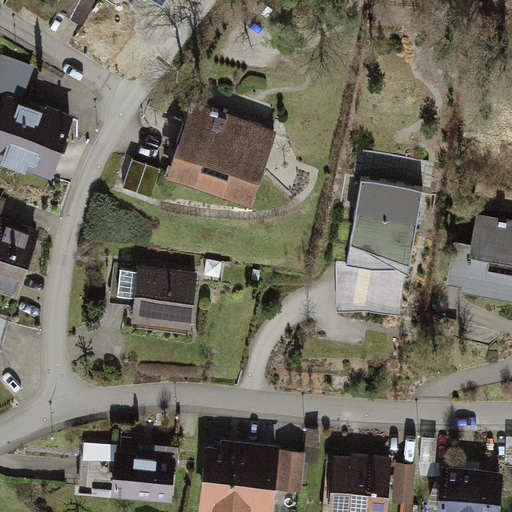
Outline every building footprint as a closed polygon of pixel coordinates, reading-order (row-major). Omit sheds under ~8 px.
[(162,8),(147,0),(101,0),(94,12),(143,41),(162,8)] [(34,67),(4,57),(0,70),(0,86),(25,95),(34,67)] [(73,118),(10,97),(0,124),(0,155),(54,174),(73,118)] [(276,136),(197,109),(175,176),(254,203),(276,136)] [(162,172),(135,164),(127,193),(154,200),(162,172)] [(424,184),(364,174),(348,263),(373,267),(408,268),(424,184)] [(11,198),(0,194),(0,217),(4,219),(11,198)] [(511,218),(480,212),(465,289),(511,297),(511,218)] [(0,217),(0,289),(17,296),(39,230),(4,219),(0,217)] [(348,263),(337,260),(339,309),(370,309),(401,313),(408,268),(373,267),(348,263)] [(137,268),(117,265),(109,304),(130,308),(137,268)] [(200,278),(141,269),(134,319),(193,328),(200,278)] [(8,322),(0,319),(0,343),(1,344),(8,322)] [(270,511),(277,452),(209,445),(203,508),(245,511),(270,511)] [(115,453),(85,449),(81,491),(111,494),(115,453)] [(176,453),(118,449),(114,496),(172,501),(176,453)] [(303,456),(281,454),(279,484),(301,485),(303,456)] [(386,511),(391,461),(336,455),(330,511),(386,511)] [(415,466),(399,465),(396,497),(412,499),(415,466)] [(498,511),(502,474),(442,468),(437,511),(498,511)]
